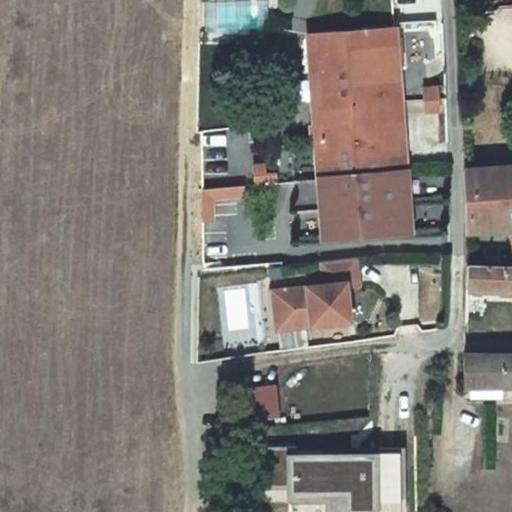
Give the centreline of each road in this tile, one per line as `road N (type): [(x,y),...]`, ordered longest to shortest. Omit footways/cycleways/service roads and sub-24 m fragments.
road 1 (track): [(195,511),(183,351),(193,0)]
road 2 (unknown): [(453,0),(465,334)]
